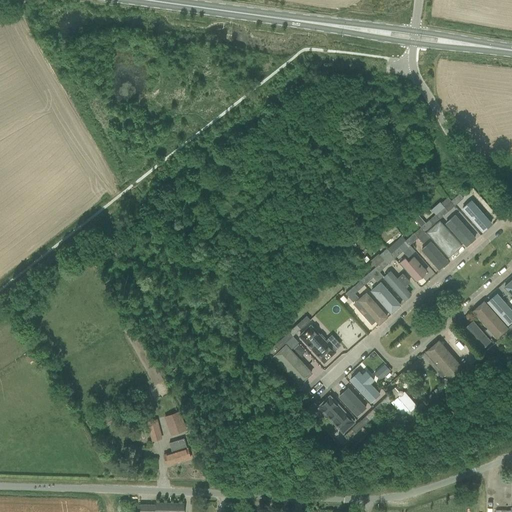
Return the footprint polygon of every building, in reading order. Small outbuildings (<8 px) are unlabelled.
[(450,201),(454,205),(470,192),(466,188),(451,200),(450,201)] [(491,222),(474,202),(466,210),(473,218),(470,220),(476,228),(480,225),(483,229),(491,222)] [(455,212),(445,221),(465,245),(475,237),(455,212)] [(421,227),(425,232),(433,224),(439,219),(435,214),(426,222),(421,227)] [(459,245),(438,221),(427,231),(448,255),(459,245)] [(406,240),(410,245),(418,238),(423,243),(429,237),(425,232),(421,227),(406,240)] [(405,240),(391,253),(391,254),(395,258),(402,251),(408,257),(415,251),(405,240)] [(429,240),(420,248),(438,269),(448,261),(429,240)] [(375,267),(379,271),(395,258),(391,254),(391,253),(386,249),(379,255),(384,260),(375,267)] [(407,259),(404,255),(399,260),(415,279),(426,270),(413,255),(407,259)] [(360,280),(364,285),(373,277),(377,282),(383,276),(379,271),(375,267),(361,280),(360,280)] [(390,268),(383,274),(404,299),(411,293),(404,284),(409,280),(402,271),(396,275),(390,268)] [(511,276),(503,285),(511,295),(511,276)] [(355,293),(364,285),(360,280),(345,294),(351,300),(353,302),(358,297),(357,295),(355,293)] [(387,315),(365,292),(357,300),(366,310),(363,312),(371,321),(373,319),(378,323),(387,315)] [(343,295),(338,300),(343,304),(347,300),(343,295)] [(511,310),(500,297),(495,302),(510,320),(511,318),(511,310)] [(482,299),(471,309),(496,338),(507,328),(482,299)] [(471,319),(462,328),(481,349),(490,340),(471,319)] [(310,323),(298,333),(323,361),(334,350),(310,323)] [(293,336),(301,328),(297,324),(289,331),(293,336)] [(454,330),(445,338),(455,350),(460,346),(468,356),(473,352),(454,330)] [(502,337),(506,341),(511,335),(511,331),(510,330),(502,337)] [(423,350),(444,373),(457,362),(436,339),(423,350)] [(487,350),(490,355),(499,347),(495,343),(487,350)] [(286,344),(275,354),(300,382),(311,371),(286,344)] [(278,349),(275,345),(267,352),(271,356),(278,349)] [(299,345),(294,349),(300,356),(305,351),(299,345)] [(465,369),(469,374),(469,373),(484,360),(480,356),(471,363),(472,364),(465,369)] [(384,367),(375,375),(380,379),(388,371),(384,367)] [(360,370),(349,378),(371,401),(380,393),(370,382),(374,378),(365,369),(362,372),(360,370)] [(465,369),(456,377),(460,381),(461,381),(463,383),(467,383),(469,381),(472,379),(471,376),(469,374),(465,369)] [(135,388),(148,413),(157,409),(145,383),(135,388)] [(346,385),(337,394),(358,415),(367,406),(346,385)] [(329,392),(318,402),(343,430),(354,420),(329,392)] [(393,401),(413,425),(423,416),(403,392),(393,401)] [(392,399),(388,395),(380,402),(384,406),(392,399)] [(377,413),(373,408),(365,416),(369,420),(377,413)] [(164,417),(172,435),(186,430),(179,411),(164,417)] [(99,418),(95,420),(99,430),(108,427),(107,425),(113,423),(110,415),(99,419),(99,418)] [(148,421),(153,441),(161,438),(157,419),(148,421)] [(356,432),(352,428),(344,435),(348,440),(356,432)] [(172,452),(164,455),(164,456),(167,465),(190,458),(187,448),(187,447),(184,438),(174,441),(176,451),(172,452)] [(156,462),(146,463),(147,472),(157,470),(156,462)] [(140,504),(140,511),(182,511),(183,503),(156,503),(156,505),(140,504)]
